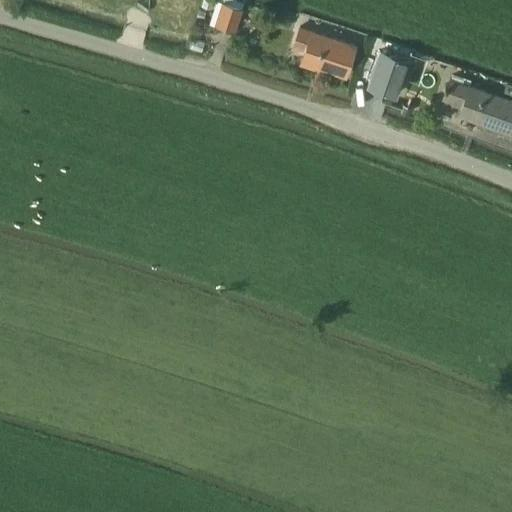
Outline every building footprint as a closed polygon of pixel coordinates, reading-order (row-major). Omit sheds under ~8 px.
[(110,0),(138,8),(140,2),(155,6),(157,0),(110,0)] [(220,0),(216,0),(210,22),(217,24),(223,1),(220,0)] [(236,30),(242,7),(223,1),(217,24),(236,30)] [(357,44),(300,25),(295,41),(307,45),(301,61),(318,67),(318,65),(347,75),(357,44)] [(379,49),(367,86),(395,96),(408,58),(379,49)] [(470,84),(451,77),(450,77),(441,102),(461,109),(460,113),(510,131),(511,124),(511,98),(470,84)]
